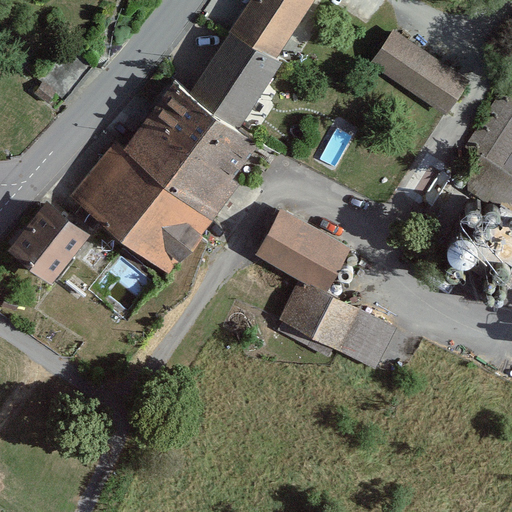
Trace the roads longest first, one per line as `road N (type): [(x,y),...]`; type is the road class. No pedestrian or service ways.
road 1 (tertiary): [(181,0),(10,198)]
road 2 (residential): [(0,324),(124,411),(85,511)]
